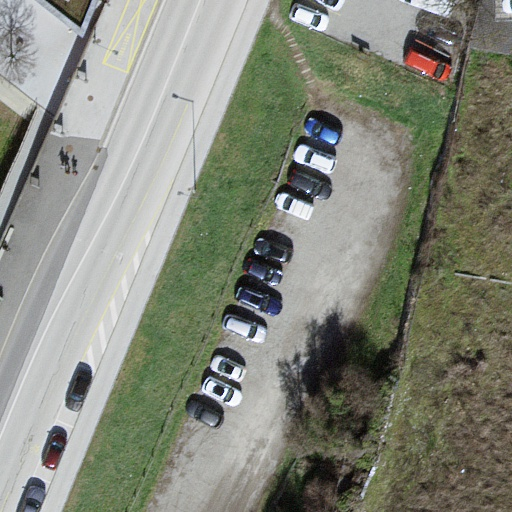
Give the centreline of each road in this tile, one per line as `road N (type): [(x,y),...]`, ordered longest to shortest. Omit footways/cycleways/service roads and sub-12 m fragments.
road 1 (tertiary): [(0,448),(197,0)]
road 2 (unknown): [(202,511),(344,135)]
